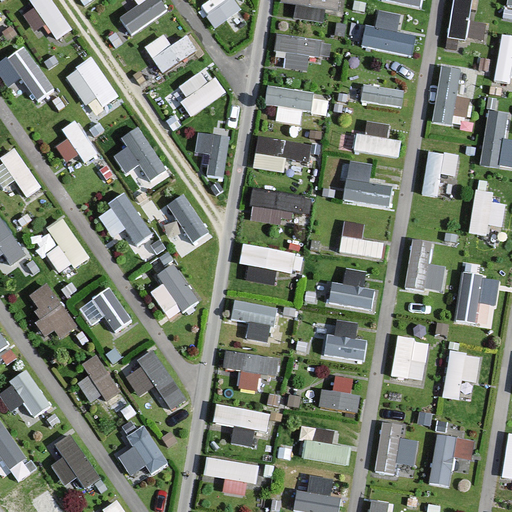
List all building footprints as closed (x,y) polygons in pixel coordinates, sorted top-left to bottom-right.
[(37,27),(49,19),(60,36),(75,26),(58,0),(33,0),(23,7),(37,27)] [(137,0),(139,2),(120,15),(133,32),(170,5),(166,0),(137,0)] [(217,25),(244,6),(239,0),(206,0),(201,3),(217,25)] [(297,0),(295,14),(338,20),(341,0),(297,0)] [(454,0),(453,34),(473,35),(474,0),(454,0)] [(401,27),(403,9),(380,7),(378,23),(366,22),(364,44),(417,49),(419,29),(401,27)] [(473,18),(472,35),(487,36),(488,18),(473,18)] [(200,48),(189,31),(174,40),(167,29),(140,46),(158,74),(200,48)] [(275,61),(308,66),(310,50),(325,52),(328,36),(280,29),(275,61)] [(511,31),(502,31),(497,77),(511,78),(511,31)] [(23,75),(38,98),(57,85),(28,41),(0,59),(0,66),(11,83),(23,75)] [(95,53),(66,71),(93,115),(123,97),(95,53)] [(459,93),(465,64),(444,60),(433,117),(454,121),(456,110),(470,112),(474,96),(459,93)] [(224,91),(204,65),(169,90),(179,103),(183,100),(193,113),(224,91)] [(366,79),(363,97),(404,104),(407,86),(366,79)] [(281,101),(280,116),(303,119),(304,107),(328,109),(329,99),(316,98),(317,87),(270,82),(268,100),(281,101)] [(485,163),(511,164),(511,136),(510,137),(511,106),(487,105),(485,163)] [(68,135),(58,140),(70,162),(97,148),(80,116),(63,125),(68,135)] [(358,131),(358,150),(402,151),(403,135),(390,135),(390,119),(370,119),(370,132),(358,131)] [(117,153),(128,169),(143,159),(154,177),(170,167),(141,123),(123,134),(130,145),(117,153)] [(212,149),(211,172),(228,172),(230,130),(199,129),(198,149),(212,149)] [(287,169),(290,153),(313,158),(316,141),(262,131),(256,163),(287,169)] [(29,194),(44,186),(21,146),(0,157),(0,176),(5,186),(20,178),(29,194)] [(441,192),(442,171),(459,172),(460,149),(427,148),(425,192),(441,192)] [(396,184),(371,178),(375,162),(354,157),(346,195),(392,205),(396,184)] [(292,208),(311,210),(313,191),(255,185),(252,216),(291,220),(292,208)] [(139,242),(156,231),(130,190),(100,209),(115,234),(128,225),(139,242)] [(195,240),(212,229),(186,190),(170,200),(195,240)] [(475,192),(473,231),(506,233),(507,193),(475,192)] [(0,268),(2,272),(31,251),(0,209),(0,208),(0,268)] [(386,238),(365,235),(367,221),(346,218),(342,249),(384,254),(386,238)] [(448,261),(433,259),(436,237),(413,234),(408,284),(445,288),(448,261)] [(246,239),(241,259),(299,271),(304,251),(246,239)] [(176,258),(160,269),(167,279),(153,289),(173,316),(203,295),(176,258)] [(378,287),(367,286),(370,268),(349,265),(346,281),(333,279),(330,300),(376,306),(378,287)] [(455,316),(493,323),(503,276),(465,268),(455,316)] [(49,279),(27,294),(57,335),(78,319),(49,279)] [(274,337),(277,299),(236,297),(235,316),(251,317),(250,335),(274,337)] [(368,356),(369,336),(357,336),(358,317),(340,316),(339,331),(328,330),(327,354),(368,356)] [(0,348),(12,341),(0,322),(0,348)] [(398,333),(395,374),(427,376),(430,336),(398,333)] [(244,367),(240,383),(258,388),(262,369),(277,373),(281,357),(230,344),(226,362),(244,367)] [(463,377),(480,378),(481,349),(450,347),(447,394),(462,395),(463,377)] [(32,368),(1,386),(22,420),(52,402),(32,368)] [(336,387),(324,386),(322,404),(361,409),(363,392),(353,391),(355,373),(338,371),(336,387)] [(258,426),(271,428),(274,409),(220,401),(215,434),(256,440),(258,426)] [(0,448),(1,447),(10,464),(26,455),(4,414),(0,415),(0,448)] [(377,467),(399,470),(401,457),(418,460),(421,438),(403,435),(406,419),(385,416),(377,467)] [(146,419),(127,430),(135,444),(121,453),(136,478),(170,458),(146,419)] [(339,440),(341,427),(305,422),(303,435),(339,440)] [(70,487),(99,468),(74,429),(56,440),(65,453),(53,461),(70,487)] [(454,482),(456,453),(473,454),(475,433),(437,431),(433,480),(454,482)] [(511,474),(511,431),(503,473),(511,474)] [(353,459),(354,442),(306,439),(305,457),(353,459)] [(227,475),(225,489),(253,493),(258,461),(208,453),(205,471),(227,475)] [(298,487),(296,508),(324,511),(341,511),(343,494),(333,493),(335,475),(315,472),(312,489),(298,487)] [(68,511),(51,482),(23,498),(30,511),(68,511)] [(131,511),(121,495),(106,504),(110,511),(131,511)] [(370,511),(389,511),(392,497),(373,495),(370,511)]
